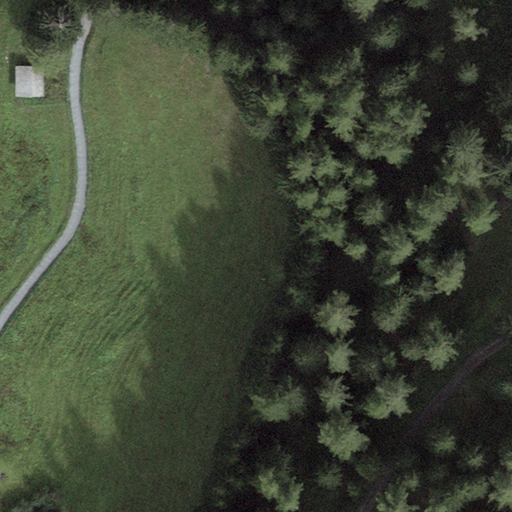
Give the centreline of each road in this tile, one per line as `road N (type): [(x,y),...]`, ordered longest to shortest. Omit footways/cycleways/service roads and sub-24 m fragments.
road 1 (track): [(103,0),(83,55),(86,209),(74,239),(0,338)]
road 2 (track): [(360,511),(436,401),(477,355),(511,333)]
